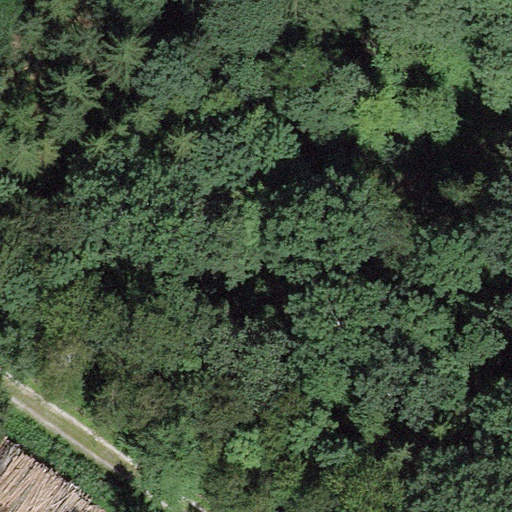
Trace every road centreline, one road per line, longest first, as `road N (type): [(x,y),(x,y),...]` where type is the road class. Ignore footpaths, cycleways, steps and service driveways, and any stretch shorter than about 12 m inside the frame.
road 1 (track): [(511,141),(434,176),(322,203),(135,206),(0,196)]
road 2 (track): [(0,380),(177,511)]
